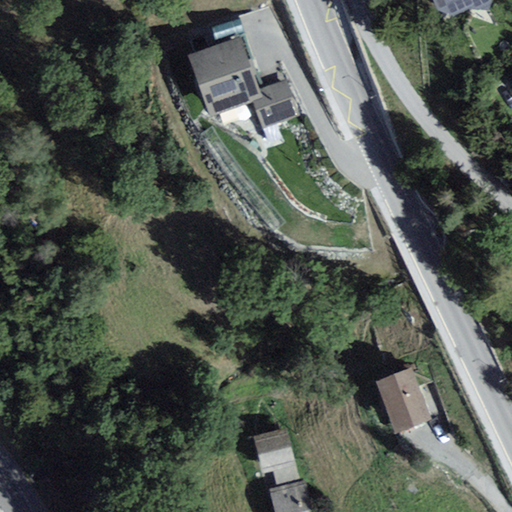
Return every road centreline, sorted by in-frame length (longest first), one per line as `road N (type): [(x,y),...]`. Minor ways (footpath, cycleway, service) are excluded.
road 1 (tertiary): [(511,432),(313,0)]
road 2 (residential): [(355,0),(389,73),(429,126),(511,206)]
